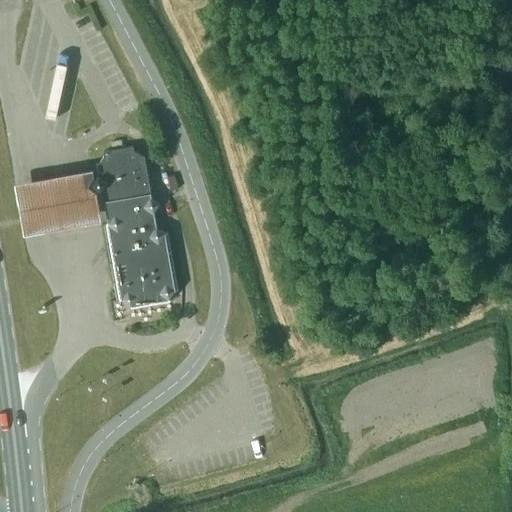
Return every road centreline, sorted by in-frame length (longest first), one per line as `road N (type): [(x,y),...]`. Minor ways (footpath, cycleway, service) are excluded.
road 1 (unknown): [(511,296),(314,361),(178,7),(200,0)]
road 2 (unclassified): [(70,511),(92,452),(183,376),(220,307),(219,269),(175,130),(109,0)]
road 3 (unknown): [(466,0),(472,71),(442,209),(391,248),(339,310),(314,361),(239,387)]
road 4 (primary): [(17,468),(34,435),(38,395),(81,329)]
road 5 (unknown): [(506,0),(511,131)]
road 6 (primary): [(17,468),(0,341)]
